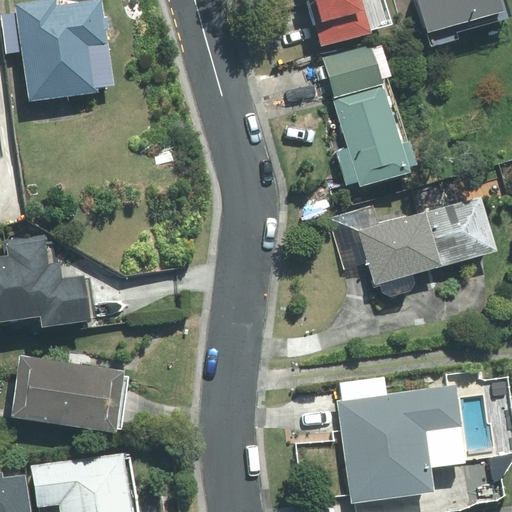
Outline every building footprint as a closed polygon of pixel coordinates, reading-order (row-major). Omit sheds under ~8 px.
[(34,0),(12,3),(24,99),(95,90),(95,88),(109,86),(104,47),(105,47),(99,0),(85,0),(54,4),(53,0),(34,0)] [(306,0),(318,44),(368,30),(359,0),(306,0)] [(411,0),(420,31),(497,9),(494,0),(411,0)] [(321,56),(355,183),(403,170),(369,43),(321,56)] [(417,210),(432,263),(491,246),(476,193),(417,210)] [(404,287),(410,278),(407,270),(432,263),(417,210),(355,227),(370,281),(374,279),(376,288),(385,293),(404,287)] [(0,326),(26,325),(26,331),(77,329),(75,276),(47,277),(47,257),(37,257),(37,244),(0,245),(0,326)] [(110,428),(119,367),(14,351),(5,412),(110,428)] [(333,399),(347,501),(429,489),(421,429),(457,424),(450,382),(333,399)] [(54,511),(127,511),(120,453),(26,465),(32,505),(53,502),(54,511)]
